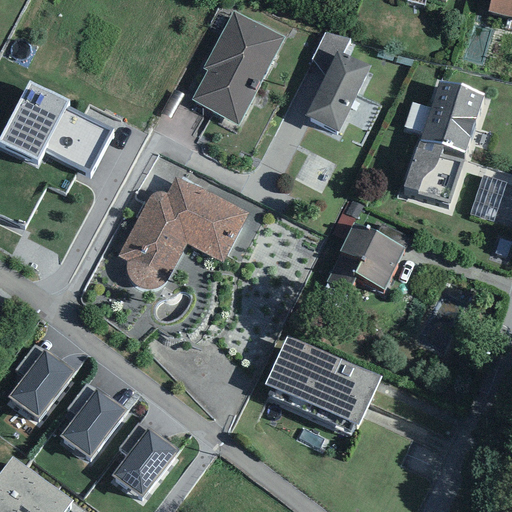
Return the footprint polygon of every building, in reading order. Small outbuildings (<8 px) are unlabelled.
[(511,0),(493,0),(490,16),(511,21),(511,0)] [(285,42),(234,14),(203,72),(208,74),(192,102),(238,127),(285,42)] [(312,63),(325,80),(338,56),(342,59),(349,43),(325,36),(312,63)] [(325,80),(305,121),(338,138),(371,72),(342,59),(338,56),(325,80)] [(483,94),(437,80),(419,139),(443,147),(465,153),(483,94)] [(71,107),(30,88),(0,144),(0,149),(37,169),(45,156),(90,179),(114,135),(68,112),(71,107)] [(441,153),(443,147),(419,139),(403,187),(417,192),(417,193),(450,204),(464,160),(441,153)] [(507,185),(483,177),(470,216),(493,224),(507,185)] [(150,200),(117,259),(127,264),(127,267),(127,273),(128,278),(130,281),(131,284),(134,287),(137,289),(139,291),(144,292),(150,293),(153,293),(157,291),(162,289),(165,286),(167,284),(186,248),(223,267),(249,219),(176,180),(167,196),(163,195),(160,195),(156,196),(153,198),(150,200)] [(404,252),(354,228),(340,255),(363,266),(356,279),(384,293),(404,252)] [(363,266),(340,255),(327,284),(349,294),(356,279),(363,266)] [(382,383),(288,341),(265,393),(359,434),(382,383)] [(74,377),(45,355),(9,402),(38,424),(74,377)] [(126,417),(96,394),(60,441),(90,463),(126,417)] [(178,457),(149,434),(113,481),(142,503),(178,457)] [(13,463),(0,479),(0,511),(70,511),(73,510),(13,463)]
